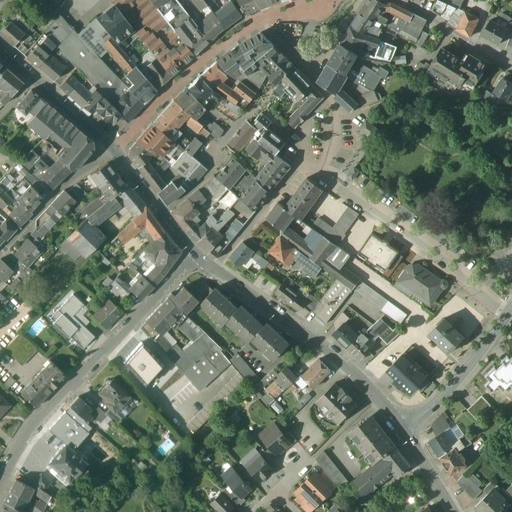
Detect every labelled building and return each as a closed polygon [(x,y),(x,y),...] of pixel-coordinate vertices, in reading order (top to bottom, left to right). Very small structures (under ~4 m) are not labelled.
[(130,0),(118,0),(113,4),(113,3),(113,4),(114,6),(129,25),(132,22),(132,17),(132,16),(131,12),(131,11),(130,2),(131,2),(131,1),(130,0)] [(167,23),(148,0),(137,0),(138,1),(137,1),(138,2),(138,6),(139,11),(140,16),(139,16),(139,17),(140,21),(144,23),(146,24),(148,26),(152,28),(157,30),(167,23)] [(174,0),(148,0),(167,23),(174,32),(182,42),(192,33),(197,28),(174,0)] [(201,0),(192,0),(205,16),(204,17),(207,20),(213,15),(213,14),(211,12),(212,12),(203,2),(201,0)] [(212,0),(206,0),(203,2),(212,12),(211,12),(213,14),(218,10),(217,6),(212,0)] [(237,0),(247,16),(260,10),(255,0),(237,0)] [(255,0),(260,10),(269,6),(266,0),(255,0)] [(384,5),(375,0),(367,0),(360,12),(374,20),(378,15),(381,10),(384,5)] [(463,1),(461,0),(438,0),(459,10),(463,1)] [(218,10),(213,14),(213,15),(224,29),(241,17),(230,1),(218,10)] [(385,13),(390,13),(391,4),(384,5),(381,10),(385,13)] [(413,14),(391,4),(390,13),(405,22),(409,23),(413,14)] [(114,6),(96,20),(111,38),(111,39),(116,45),(123,52),(128,46),(124,39),(134,31),(129,25),(114,6)] [(374,20),(360,12),(351,26),(365,34),(370,26),(374,20)] [(478,19),(465,12),(459,25),(456,31),(469,38),(478,19)] [(14,13),(7,21),(9,23),(10,22),(13,24),(16,21),(19,17),(14,13)] [(405,22),(390,13),(387,20),(384,26),(400,34),(405,22)] [(413,14),(409,23),(422,29),(426,21),(413,14)] [(510,19),(502,14),(498,19),(507,24),(510,19)] [(94,53),(78,36),(68,26),(59,15),(42,34),(43,34),(62,52),(60,53),(85,78),(85,79),(98,92),(97,93),(104,99),(104,100),(94,109),(95,110),(108,122),(109,121),(113,125),(119,118),(121,120),(122,120),(124,122),(126,123),(127,123),(128,122),(143,105),(134,95),(133,94),(94,53)] [(207,20),(197,28),(203,35),(209,42),(224,29),(213,15),(207,20)] [(387,20),(378,15),(374,20),(380,23),(384,26),(387,20)] [(30,27),(19,17),(16,21),(27,31),(30,27)] [(459,25),(449,19),(446,24),(456,31),(459,25)] [(111,38),(96,20),(78,36),(94,53),(105,44),(111,39),(111,38)] [(380,23),(374,20),(370,26),(377,29),(380,23)] [(504,29),(490,21),(481,35),(498,45),(506,31),(504,29)] [(13,24),(10,22),(9,23),(0,32),(0,35),(13,47),(24,34),(13,24)] [(422,29),(405,22),(400,34),(416,43),(421,31),(422,29)] [(377,29),(370,26),(365,34),(368,34),(378,38),(381,32),(381,31),(377,29)] [(203,35),(197,28),(192,33),(204,46),(209,42),(203,35)] [(368,37),(349,28),(343,39),(344,40),(360,50),(361,49),(365,42),(368,37)] [(150,35),(145,33),(143,32),(142,30),(141,31),(141,30),(137,34),(150,51),(161,42),(157,40),(154,37),(150,35)] [(428,35),(421,31),(416,43),(421,47),(428,35)] [(182,42),(174,32),(169,35),(169,36),(170,41),(171,45),(173,48),(174,49),(173,49),(182,60),(185,57),(187,58),(189,60),(193,56),(182,42)] [(395,38),(381,32),(378,38),(392,44),(395,38)] [(192,33),(182,42),(193,56),(204,46),(192,33)] [(274,47),(260,33),(230,51),(245,70),(250,66),(252,65),(255,62),(274,47)] [(62,52),(43,34),(34,44),(36,46),(47,56),(53,49),(58,55),(60,53),(62,52)] [(380,41),(368,37),(365,42),(378,47),(380,41)] [(156,91),(131,62),(123,52),(116,45),(111,39),(105,44),(131,75),(128,79),(134,85),(138,89),(148,100),(156,91)] [(358,56),(365,58),(367,52),(361,49),(360,50),(344,40),(341,45),(357,55),(358,56)] [(175,65),(169,57),(167,54),(162,47),(161,42),(150,51),(155,58),(156,59),(165,71),(170,77),(171,76),(174,73),(171,70),(172,69),(174,67),(175,66),(175,65)] [(170,52),(173,49),(174,49),(173,48),(169,50),(168,51),(161,42),(162,47),(167,54),(170,52)] [(340,44),(328,64),(346,75),(349,68),(357,55),(341,45),(340,44)] [(396,48),(387,45),(384,55),(392,57),(396,48)] [(36,46),(26,58),(37,68),(47,56),(36,46)] [(290,63),(274,47),(255,62),(261,69),(268,74),(267,75),(274,81),(277,85),(294,66),(290,63)] [(58,55),(53,49),(47,56),(54,61),(59,56),(58,55)] [(182,60),(173,49),(170,52),(167,54),(169,57),(175,65),(179,62),(182,60)] [(465,63),(442,49),(431,67),(429,69),(459,88),(463,80),(473,86),(486,66),(469,55),(465,63)] [(230,51),(217,61),(221,65),(223,67),(235,77),(241,72),(244,70),(245,70),(230,51)] [(382,54),(371,52),(367,52),(365,58),(380,61),(382,54)] [(384,55),(382,54),(380,61),(390,63),(392,57),(384,55)] [(54,61),(47,56),(37,68),(53,82),(63,70),(54,61)] [(155,59),(145,67),(160,86),(170,77),(165,71),(164,72),(155,59)] [(221,65),(217,61),(214,63),(220,70),(223,67),(221,65)] [(214,63),(199,77),(211,89),(213,87),(221,81),(226,76),(220,70),(214,63)] [(419,63),(411,75),(416,78),(424,66),(419,63)] [(424,66),(416,78),(421,82),(423,79),(429,69),(431,67),(425,63),(424,66)] [(346,75),(328,64),(318,81),(336,93),(339,88),(343,82),(346,77),(347,76),(346,75)] [(313,87),(294,66),(277,85),(278,85),(298,101),(299,101),(313,87)] [(359,85),(372,92),(373,91),(381,78),(380,77),(380,76),(376,74),(379,70),(374,68),(372,71),(363,66),(359,74),(349,68),(346,75),(347,76),(346,77),(359,85)] [(252,81),(249,88),(256,94),(260,88),(267,75),(268,74),(261,69),(259,68),(252,81)] [(388,73),(380,68),(379,70),(376,74),(380,76),(380,77),(381,78),(384,79),(388,73)] [(22,83),(6,69),(0,76),(0,88),(2,91),(0,92),(0,102),(3,105),(11,97),(22,83)] [(72,72),(59,87),(68,95),(78,85),(76,83),(77,82),(73,79),(76,76),(72,72)] [(252,81),(243,74),(241,73),(241,72),(235,77),(241,82),(249,88),(252,81)] [(211,96),(214,92),(211,89),(199,77),(185,89),(201,105),(211,96)] [(511,91),(511,84),(503,78),(493,93),(506,101),(511,91)] [(96,93),(83,80),(78,85),(91,97),(96,93)] [(231,89),(225,84),(221,81),(213,87),(216,91),(219,93),(225,98),(231,89)] [(249,88),(241,82),(235,89),(251,101),(256,94),(249,88)] [(97,93),(96,93),(91,97),(78,85),(68,95),(82,108),(84,106),(91,113),(95,110),(94,109),(104,100),(97,93)] [(285,92),(278,85),(273,92),(280,98),(285,92)] [(372,92),(359,85),(355,92),(360,103),(362,107),(378,101),(378,100),(382,99),(380,94),(373,91),(372,92)] [(299,101),(298,101),(294,105),(298,109),(287,120),(295,129),(301,122),(301,123),(307,117),(306,116),(313,109),(323,98),(313,87),(299,101)] [(345,93),(339,88),(336,93),(334,96),(351,112),(362,107),(360,103),(358,105),(345,93)] [(148,100),(138,89),(133,94),(134,95),(143,105),(148,100)] [(201,105),(185,89),(183,91),(173,101),(188,115),(193,120),(193,119),(198,115),(203,111),(205,109),(201,105)] [(233,91),(231,89),(225,98),(235,105),(241,97),(233,91)] [(251,101),(235,89),(233,91),(241,97),(249,103),(251,101)] [(40,98),(31,90),(16,108),(25,115),(28,112),(38,100),(40,98)] [(233,108),(235,105),(225,98),(219,93),(216,91),(214,92),(211,96),(231,110),(233,108)] [(249,103),(241,97),(235,105),(238,107),(243,110),(249,103)] [(38,100),(28,112),(33,116),(41,107),(42,108),(44,104),(38,100)] [(188,115),(173,101),(156,119),(171,133),(174,130),(184,119),(188,115)] [(93,142),(46,103),(44,104),(42,108),(41,107),(33,116),(26,124),(27,125),(29,123),(37,130),(36,133),(38,131),(46,137),(48,135),(62,147),(56,156),(59,159),(71,171),(74,171),(80,165),(93,149),(93,142)] [(263,134),(267,128),(272,123),(261,113),(251,125),(257,130),(263,134)] [(193,120),(188,115),(184,119),(188,123),(187,124),(204,139),(209,134),(206,131),(201,127),(202,126),(199,123),(197,122),(193,119),(193,120)] [(171,133),(156,119),(152,124),(162,133),(167,137),(171,133)] [(210,125),(202,119),(199,123),(202,126),(201,127),(206,131),(210,125)] [(246,122),(240,130),(239,129),(233,137),(227,145),(227,144),(226,145),(237,154),(253,135),(257,130),(251,125),(247,121),(246,122)] [(377,142),(383,134),(366,121),(359,129),(377,142)] [(37,130),(29,123),(27,125),(36,133),(37,130)] [(212,123),(210,126),(210,125),(206,131),(209,134),(216,140),(220,136),(218,134),(221,131),(212,123)] [(162,133),(152,124),(148,128),(159,138),(162,133)] [(300,139),(286,126),(282,131),(296,143),(300,139)] [(159,138),(148,128),(136,142),(150,153),(155,158),(160,160),(162,157),(165,160),(170,164),(172,166),(180,156),(166,143),(167,137),(162,133),(159,138)] [(267,148),(277,136),(267,128),(263,134),(257,130),(253,135),(256,138),(267,148)] [(201,143),(194,137),(190,142),(174,130),(171,133),(167,137),(184,151),(190,157),(190,156),(201,143)] [(46,137),(38,131),(36,133),(44,140),(46,137)] [(383,134),(377,142),(382,146),(389,138),(383,134)] [(286,143),(277,136),(267,148),(276,155),(286,143)] [(184,151),(167,137),(166,143),(180,156),(184,151)] [(267,148),(256,138),(246,149),(258,159),(262,155),(270,162),(276,155),(267,148)] [(150,153),(136,142),(129,150),(128,157),(137,168),(145,162),(146,162),(149,160),(146,157),(150,153)] [(49,168),(39,158),(38,157),(31,151),(19,164),(26,172),(34,164),(39,169),(31,176),(35,181),(36,182),(40,177),(49,168)] [(199,164),(190,156),(190,157),(184,151),(180,156),(172,166),(180,172),(184,169),(189,174),(199,164)] [(52,161),(43,152),(38,157),(39,158),(49,168),(52,166),(49,163),(52,161)] [(270,162),(261,173),(275,185),(291,166),(276,155),(270,162)] [(234,157),(216,178),(227,187),(229,189),(237,180),(242,173),(246,169),(234,157)] [(52,166),(49,168),(61,180),(71,171),(59,159),(52,166)] [(156,168),(149,160),(146,162),(153,171),(156,168)] [(156,168),(153,171),(157,177),(170,164),(165,160),(162,162),(156,168)] [(146,162),(145,162),(137,168),(152,188),(160,181),(157,177),(153,171),(146,162)] [(107,164),(89,175),(96,184),(99,188),(116,175),(107,164)] [(189,174),(186,178),(193,185),(197,181),(207,170),(199,164),(189,174)] [(61,180),(49,168),(40,177),(52,189),(61,180)] [(354,168),(347,176),(352,180),(359,172),(354,168)] [(180,172),(171,181),(171,182),(177,188),(183,182),(186,178),(189,174),(184,169),(180,172)] [(28,173),(22,178),(31,186),(35,181),(31,176),(28,173)] [(242,173),(237,180),(262,201),(269,192),(256,179),(251,174),(248,178),(242,173)] [(275,185),(261,173),(256,179),(269,192),(275,185)] [(96,184),(89,175),(87,177),(94,186),(96,184)] [(116,175),(99,188),(109,200),(114,197),(120,192),(126,187),(116,175)] [(5,177),(0,182),(0,189),(8,181),(5,177)] [(52,189),(40,177),(36,182),(47,194),(52,189)] [(193,185),(186,178),(183,182),(189,188),(193,185)] [(316,184),(307,178),(285,208),(293,214),(301,220),(322,189),(315,184),(316,184)] [(254,211),(262,201),(237,180),(229,189),(235,194),(239,198),(254,211)] [(8,181),(0,189),(4,193),(11,189),(13,186),(8,181)] [(160,181),(152,188),(156,194),(165,187),(160,181)] [(167,185),(166,185),(176,197),(183,191),(184,192),(189,188),(183,182),(177,188),(171,182),(167,185)] [(86,194),(76,185),(70,189),(79,197),(80,196),(82,195),(86,194)] [(142,202),(128,185),(126,187),(120,192),(114,197),(118,203),(121,201),(135,217),(146,207),(142,202)] [(176,197),(166,185),(165,187),(156,194),(165,206),(176,197)] [(31,186),(19,196),(18,195),(15,198),(21,204),(30,212),(43,198),(31,186)] [(202,186),(187,199),(193,207),(209,194),(202,186)] [(229,189),(218,200),(229,209),(239,198),(235,194),(229,189)] [(63,191),(50,205),(61,216),(67,210),(74,202),(63,191)] [(12,194),(9,198),(11,201),(17,195),(14,192),(12,194)] [(9,198),(4,193),(0,197),(0,207),(2,209),(8,204),(10,202),(11,201),(9,198)] [(104,205),(93,213),(99,221),(100,221),(120,205),(118,203),(114,197),(109,200),(104,205)] [(254,211),(239,198),(229,209),(239,218),(246,223),(255,212),(254,211)] [(99,199),(84,211),(87,215),(89,217),(93,213),(104,205),(99,199)] [(187,199),(170,213),(186,231),(193,224),(189,220),(198,213),(193,207),(187,199)] [(285,208),(278,203),(267,218),(282,229),(293,214),(285,208)] [(8,204),(2,209),(8,216),(14,210),(9,206),(8,204)] [(14,210),(8,216),(19,226),(31,214),(30,212),(21,204),(14,210)] [(61,216),(50,205),(44,212),(50,218),(42,226),(48,232),(61,216)] [(135,217),(132,220),(133,222),(140,230),(145,226),(156,240),(165,233),(146,207),(135,217)] [(348,207),(334,227),(344,234),(358,214),(348,207)] [(89,217),(85,219),(92,226),(99,221),(93,213),(89,217)] [(212,216),(198,230),(193,224),(186,231),(197,243),(212,227),(217,221),(218,221),(212,216)] [(227,221),(222,216),(218,221),(217,221),(222,226),(227,221)] [(236,222),(231,228),(230,234),(227,240),(230,242),(246,223),(239,218),(236,222)] [(333,229),(318,218),(312,228),(324,237),(326,238),(333,229)] [(92,226),(85,219),(66,239),(80,254),(84,258),(85,258),(100,243),(94,236),(98,232),(92,226)] [(0,224),(0,235),(4,239),(6,241),(16,229),(5,220),(0,224)] [(133,222),(110,244),(116,250),(140,230),(133,222)] [(48,232),(42,226),(37,232),(43,237),(48,232)] [(197,243),(208,254),(215,260),(224,249),(217,243),(222,237),(212,227),(197,243)] [(333,229),(326,238),(338,246),(345,235),(344,234),(334,227),(333,229)] [(324,237),(312,228),(307,234),(319,243),(324,237)] [(37,232),(35,231),(31,235),(36,240),(39,242),(43,237),(37,232)] [(156,240),(142,251),(153,265),(176,247),(165,233),(156,240)] [(372,233),(359,252),(368,258),(366,260),(376,266),(378,264),(386,270),(399,252),(388,244),(389,243),(384,239),(383,240),(372,233)] [(314,248),(296,235),(292,234),(287,241),(295,247),(300,251),(308,257),(314,248)] [(287,241),(281,237),(270,251),(284,262),(291,253),(295,247),(287,241)] [(314,248),(308,257),(310,258),(321,267),(329,257),(338,246),(326,238),(324,237),(319,243),(314,248)] [(80,254),(66,239),(58,247),(63,253),(65,251),(74,260),(80,254)] [(28,240),(14,255),(27,267),(41,252),(32,244),(28,240)] [(36,240),(32,244),(41,252),(41,244),(39,242),(36,240)] [(253,250),(243,242),(236,250),(246,258),(249,255),(253,250)] [(176,247),(153,265),(155,267),(153,269),(163,277),(181,253),(176,247)] [(308,257),(300,251),(295,247),(291,253),(296,257),(305,264),(306,264),(310,258),(308,257)] [(246,258),(236,250),(230,258),(240,266),(247,258),(246,258)] [(261,256),(253,250),(249,255),(251,257),(251,256),(257,262),(261,256)] [(296,257),(291,253),(284,262),(289,265),(296,257)] [(398,254),(391,263),(396,266),(403,257),(398,254)] [(269,262),(261,256),(257,262),(264,267),(269,262)] [(305,264),(296,257),(289,265),(295,269),(299,263),(303,266),(305,264)] [(360,280),(329,257),(321,267),(322,268),(337,279),(352,290),(353,289),(359,281),(360,280)] [(321,267),(310,258),(306,264),(305,264),(303,266),(303,267),(316,277),(322,268),(321,267)] [(11,270),(0,259),(0,278),(2,281),(11,270)] [(29,270),(20,261),(14,267),(21,273),(28,279),(33,274),(29,270)] [(136,269),(131,263),(128,266),(133,271),(134,270),(136,269)] [(441,282),(419,265),(415,270),(406,284),(412,288),(410,291),(423,300),(425,297),(432,303),(442,288),(445,288),(447,285),(446,283),(444,281),(441,282)] [(410,266),(400,280),(406,284),(415,270),(410,266)] [(163,277),(153,269),(149,274),(158,282),(163,277)] [(28,279),(21,273),(17,278),(21,282),(21,283),(23,285),(28,279)] [(158,282),(149,274),(145,279),(154,287),(158,282)] [(138,282),(129,291),(131,292),(140,301),(154,287),(145,279),(143,277),(138,282)] [(17,278),(9,287),(13,291),(16,288),(21,283),(21,282),(17,278)] [(107,278),(102,284),(107,289),(110,285),(113,282),(107,278)] [(122,284),(116,278),(113,282),(110,285),(116,291),(122,284)] [(337,279),(319,302),(320,302),(324,305),(316,315),(315,316),(325,324),(352,290),(337,279)] [(406,284),(400,280),(396,286),(408,294),(410,291),(412,288),(406,284)] [(388,301),(359,281),(353,289),(382,310),(388,301)] [(129,291),(122,284),(116,291),(124,299),(131,292),(129,291)] [(304,301),(283,284),(276,293),(281,296),(281,295),(298,309),(304,301)] [(206,286),(192,295),(197,301),(200,304),(212,292),(206,286)] [(183,287),(174,297),(171,294),(167,298),(185,314),(197,301),(192,295),(183,287)] [(238,309),(215,288),(212,292),(200,304),(200,305),(223,326),(226,322),(238,309)] [(72,294),(71,296),(71,297),(57,311),(62,315),(53,324),(68,339),(70,338),(83,350),(94,339),(83,329),(86,327),(90,322),(87,320),(83,316),(88,310),(72,294)] [(167,298),(146,321),(147,322),(142,328),(153,341),(163,331),(181,312),(167,298)] [(109,301),(93,318),(99,324),(106,330),(121,313),(109,301)] [(407,315),(388,301),(382,310),(400,324),(407,315)] [(324,305),(320,302),(312,312),(316,315),(324,305)] [(241,306),(238,309),(226,322),(248,343),(251,340),(263,327),(263,326),(241,306)] [(335,323),(340,327),(344,323),(345,323),(349,319),(343,312),(335,323)] [(91,316),(87,320),(90,322),(95,328),(99,324),(93,318),(91,316)] [(204,333),(186,316),(176,326),(192,344),(204,333)] [(464,338),(444,319),(430,334),(450,353),(464,338)] [(378,320),(367,331),(359,338),(364,343),(371,336),(375,340),(378,336),(386,328),(378,320)] [(266,323),(263,326),(263,327),(251,340),(274,361),(289,344),(266,323)] [(340,327),(333,335),(347,348),(358,337),(345,323),(344,323),(340,327)] [(386,328),(378,336),(387,345),(400,333),(395,329),(393,331),(388,326),(386,328)] [(174,343),(163,331),(153,341),(163,353),(174,343)] [(183,353),(172,362),(182,374),(203,355),(220,373),(231,363),(229,361),(220,351),(221,351),(214,343),(204,333),(192,344),(183,353)] [(38,350),(21,334),(5,350),(22,367),(38,350)] [(358,337),(347,348),(360,361),(371,349),(364,343),(359,338),(358,337)] [(143,379),(147,383),(163,367),(152,355),(151,356),(148,353),(149,352),(141,343),(125,360),(130,364),(127,368),(141,381),(143,379)] [(174,343),(163,353),(172,362),(183,353),(174,343)] [(261,381),(237,354),(229,361),(231,363),(252,389),(259,382),(261,381)] [(203,355),(182,374),(199,392),(220,373),(203,355)] [(397,361),(387,371),(397,380),(394,383),(399,388),(402,385),(411,394),(427,377),(419,370),(421,368),(413,360),(411,362),(403,355),(397,361)] [(511,357),(510,360),(511,361),(506,366),(504,363),(497,370),(494,368),(485,377),(490,381),(485,386),(492,393),(498,387),(503,393),(510,386),(511,387),(511,357)] [(302,376),(301,376),(307,383),(313,388),(330,371),(318,360),(302,376)] [(48,365),(38,376),(52,389),(62,379),(65,376),(51,362),(48,365)] [(297,379),(286,367),(278,375),(280,377),(288,386),(289,386),(292,383),(297,379)] [(261,381),(259,382),(263,387),(278,375),(273,370),(261,381)] [(237,375),(186,426),(194,434),(244,383),(237,375)] [(297,379),(292,383),(296,387),(300,391),(307,383),(301,376),(302,376),(301,375),(297,379)] [(38,376),(21,394),(35,408),(52,389),(38,376)] [(280,377),(265,390),(268,393),(274,399),(288,386),(280,377)] [(3,386),(8,390),(15,382),(10,378),(3,386)] [(417,388),(422,392),(430,383),(425,379),(417,388)] [(120,388),(111,380),(111,381),(109,381),(107,382),(106,383),(106,385),(106,387),(99,394),(104,399),(106,401),(104,404),(110,409),(114,413),(114,412),(123,403),(126,406),(132,399),(126,394),(128,391),(124,387),(120,388)] [(259,382),(252,389),(256,394),(263,387),(259,382)] [(334,384),(315,403),(338,424),(356,405),(351,400),(352,399),(348,395),(347,396),(344,393),(345,392),(341,388),(340,389),(334,384)] [(310,392),(303,399),(306,403),(313,396),(310,392)] [(274,399),(268,393),(261,399),(267,406),(274,400),(274,399)] [(491,406),(482,396),(468,410),(477,421),(491,406)] [(0,416),(9,406),(0,397),(0,416)] [(91,409),(78,398),(69,407),(82,419),(91,409)] [(123,403),(114,412),(121,419),(136,403),(132,399),(126,406),(123,403)] [(65,445),(73,452),(93,428),(92,427),(82,419),(69,407),(49,431),(65,445)] [(105,414),(97,407),(94,412),(98,415),(96,417),(102,422),(107,417),(105,414)] [(91,409),(82,419),(92,427),(97,422),(100,425),(102,422),(96,417),(98,415),(94,412),(91,409)] [(114,413),(110,409),(105,414),(107,417),(112,421),(116,425),(121,420),(121,419),(114,412),(114,413)] [(233,424),(240,420),(235,412),(228,416),(233,424)] [(441,414),(432,424),(438,433),(449,426),(441,414)] [(102,422),(100,425),(104,429),(112,421),(107,417),(102,422)] [(395,447),(371,417),(349,434),(373,464),(383,456),(395,447)] [(284,436),(274,424),(266,431),(268,433),(262,438),(276,455),(282,450),(283,451),(291,444),(284,436)] [(296,441),(289,432),(284,436),(291,444),(292,445),(296,441)] [(443,432),(429,441),(439,457),(454,448),(452,446),(453,446),(443,432)] [(453,446),(452,446),(454,448),(454,447),(457,451),(464,447),(459,439),(453,446)] [(65,445),(62,448),(50,460),(51,461),(49,464),(52,467),(49,471),(65,485),(71,478),(73,480),(78,474),(83,468),(86,464),(86,460),(83,457),(79,457),(73,452),(65,445)] [(457,451),(454,447),(454,448),(439,457),(451,474),(459,469),(461,470),(463,468),(464,466),(465,465),(463,462),(459,454),(457,451)] [(278,457),(269,448),(265,452),(273,461),(278,457)] [(410,466),(396,448),(384,457),(383,458),(394,471),(398,476),(410,466)] [(265,452),(263,450),(258,454),(259,454),(271,467),(275,463),(273,461),(265,452)] [(350,484),(324,451),(315,460),(328,476),(337,487),(340,492),(348,485),(350,484)] [(271,467),(259,454),(246,467),(250,471),(258,480),(260,482),(273,470),(271,467)] [(350,484),(348,485),(351,489),(360,501),(393,473),(392,472),(394,471),(383,458),(384,457),(383,456),(350,484)] [(159,470),(150,462),(145,467),(154,475),(159,470)] [(251,489),(233,471),(225,479),(232,486),(232,487),(235,490),(242,497),(251,489)] [(258,480),(250,471),(246,475),(254,484),(258,480)] [(328,476),(324,471),(319,476),(323,481),(328,476)] [(51,482),(41,473),(33,485),(39,489),(44,492),(51,482)] [(316,474),(306,484),(321,499),(331,490),(331,489),(323,481),(319,476),(316,474)] [(464,474),(456,483),(473,500),(482,491),(475,484),(469,478),(464,474)] [(473,474),(469,478),(475,484),(479,480),(473,474)] [(337,487),(328,476),(323,481),(331,489),(331,490),(332,492),(337,487)] [(31,488),(15,480),(9,493),(26,500),(30,491),(32,488),(31,488)] [(497,486),(492,481),(483,491),(487,495),(493,489),(497,486)] [(321,499),(306,484),(296,493),(299,496),(303,500),(311,509),(312,508),(321,499)] [(39,489),(33,485),(31,488),(32,488),(30,491),(35,494),(39,489)] [(511,485),(505,492),(503,489),(501,490),(497,493),(511,506),(510,507),(511,508),(511,485)] [(44,492),(39,489),(35,494),(48,503),(50,497),(44,492)] [(230,494),(226,489),(221,493),(235,508),(239,504),(230,494)] [(351,489),(343,495),(353,507),(360,501),(351,489)] [(487,495),(475,506),(479,511),(504,511),(510,507),(511,506),(497,493),(493,489),(487,495)] [(242,497),(235,490),(230,494),(239,504),(241,505),(246,500),(242,497)] [(26,500),(9,493),(4,503),(20,511),(24,504),(26,500)] [(221,493),(210,504),(218,511),(231,511),(235,508),(221,493)] [(303,500),(299,496),(295,500),(299,505),(303,500)] [(26,500),(24,504),(30,509),(33,506),(26,500)] [(311,509),(303,500),(299,505),(306,511),(311,511),(314,510),(312,508),(311,509)] [(43,511),(46,506),(39,501),(35,508),(40,511),(43,511)] [(4,503),(2,509),(0,511),(20,511),(4,503)]
